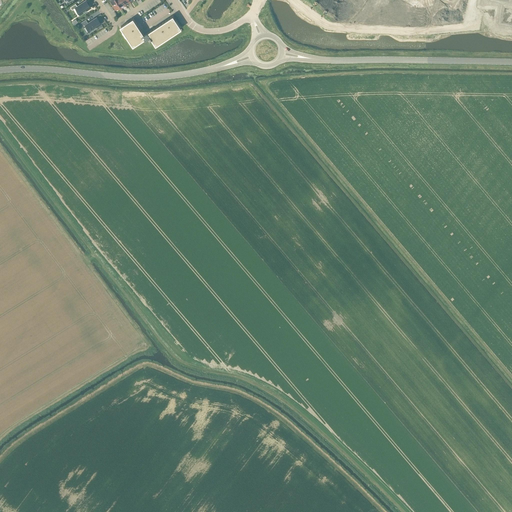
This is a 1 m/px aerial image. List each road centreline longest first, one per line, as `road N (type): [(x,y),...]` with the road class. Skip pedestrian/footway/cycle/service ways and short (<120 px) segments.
road 1 (secondary): [(0,70),(159,77),(224,66)]
road 2 (secondary): [(307,58),(511,62)]
